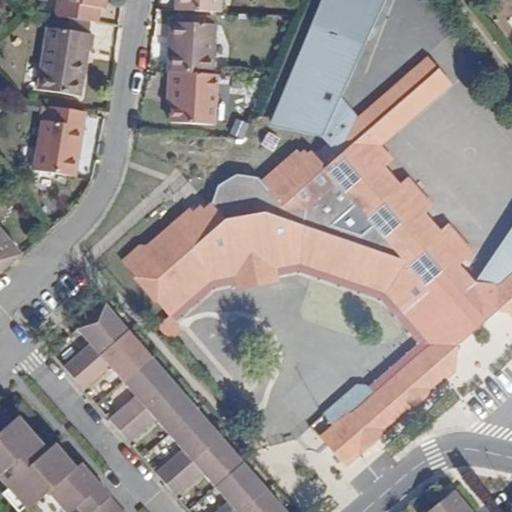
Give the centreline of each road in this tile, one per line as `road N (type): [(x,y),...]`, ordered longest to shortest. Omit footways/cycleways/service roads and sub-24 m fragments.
road 1 (residential): [(139,0),(100,197),(0,319)]
road 2 (residential): [(163,511),(32,361),(7,354)]
road 3 (residential): [(357,511),(438,451),(511,453)]
